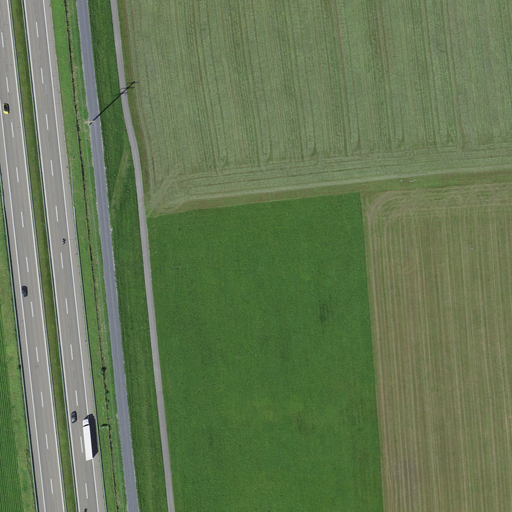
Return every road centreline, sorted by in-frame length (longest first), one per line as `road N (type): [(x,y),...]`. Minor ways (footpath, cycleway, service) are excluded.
road 1 (track): [(115,0),(173,511)]
road 2 (motorway): [(88,511),(34,0)]
road 3 (track): [(82,0),(133,511)]
road 4 (motorway): [(0,29),(53,511)]
